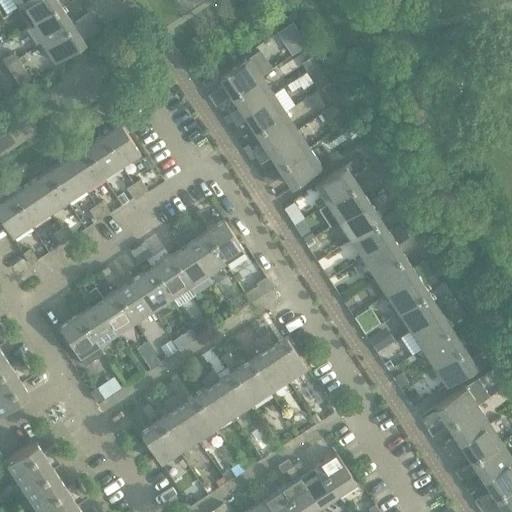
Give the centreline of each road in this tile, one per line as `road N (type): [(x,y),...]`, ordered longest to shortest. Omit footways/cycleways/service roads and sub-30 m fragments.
road 1 (residential): [(417,511),(351,411),(359,388),(293,284),(222,179),(199,172)]
road 2 (residential): [(22,308),(124,241),(147,207),(199,172)]
road 3 (residential): [(154,511),(69,380)]
